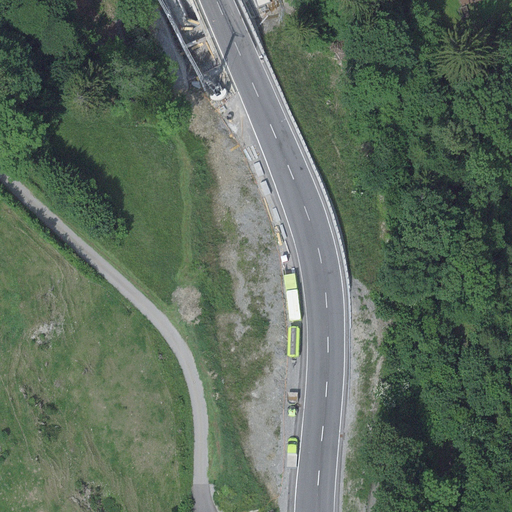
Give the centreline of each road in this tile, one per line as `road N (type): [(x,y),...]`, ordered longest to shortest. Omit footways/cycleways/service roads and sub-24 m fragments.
road 1 (primary): [(321,511),(348,415),(351,326),(329,251),(209,0)]
road 2 (track): [(399,0),(417,254),(459,350),(440,511)]
road 3 (track): [(0,170),(151,314),(187,364),(199,427),(200,511)]
road 4 (track): [(292,172),(300,75),(279,0)]
